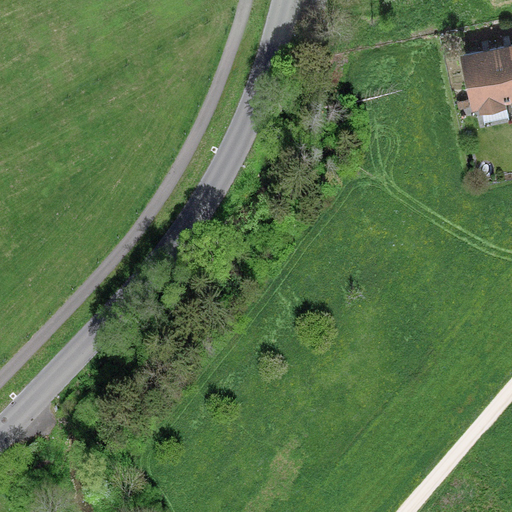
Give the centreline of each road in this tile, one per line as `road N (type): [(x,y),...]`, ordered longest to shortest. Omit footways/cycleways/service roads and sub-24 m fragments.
road 1 (tertiary): [(0,436),(199,210),(241,135),(287,0)]
road 2 (residential): [(0,379),(106,268),(169,183),(235,46),(246,0)]
road 3 (track): [(406,511),(511,388)]
